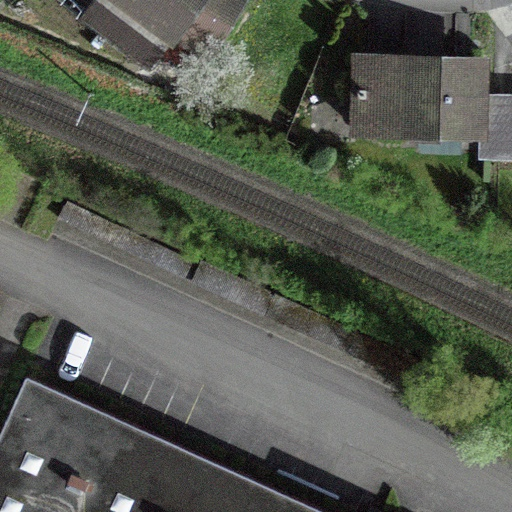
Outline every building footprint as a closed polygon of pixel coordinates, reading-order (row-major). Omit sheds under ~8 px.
[(112,0),(171,44),(202,0),(112,0)] [(356,64),(354,131),(476,135),(478,67),(356,64)] [(511,98),(490,97),(487,158),(511,159),(511,98)] [(69,204),(56,233),(398,391),(412,362),(69,204)] [(0,511),(318,511),(23,378),(0,428),(0,511)]
